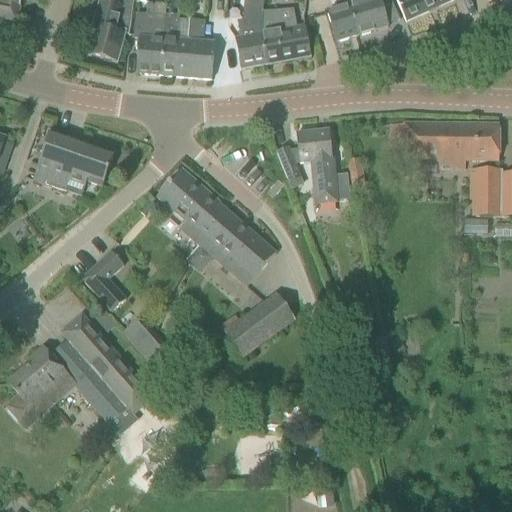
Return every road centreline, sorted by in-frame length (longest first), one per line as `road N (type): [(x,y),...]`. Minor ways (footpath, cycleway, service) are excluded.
road 1 (residential): [(175,141),(267,218),(287,246),(323,341),(339,415)]
road 2 (residential): [(0,308),(175,141)]
road 3 (residential): [(326,100),(330,71),(511,12)]
road 4 (tertiary): [(511,101),(326,100)]
road 5 (tertiary): [(326,100),(175,111)]
road 6 (tertiary): [(175,111),(39,90)]
